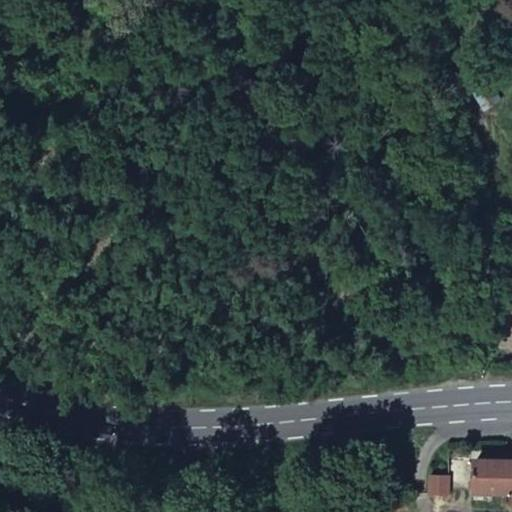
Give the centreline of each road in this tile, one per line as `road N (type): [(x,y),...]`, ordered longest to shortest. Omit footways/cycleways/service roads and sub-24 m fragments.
road 1 (primary): [(0,398),(138,427),(226,428),(511,402)]
road 2 (track): [(472,404),(487,264),(460,178),(376,0)]
